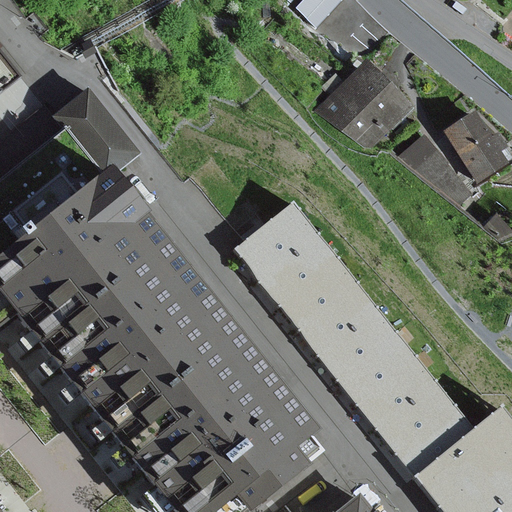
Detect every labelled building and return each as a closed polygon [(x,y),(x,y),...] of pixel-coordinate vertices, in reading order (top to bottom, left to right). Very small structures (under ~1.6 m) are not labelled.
[(308,13),(318,0),(275,0),(300,21),(308,13)] [(385,26),(355,0),(318,0),(308,13),(359,57),(385,26)] [(0,92),(16,80),(0,59),(0,92)] [(364,64),(316,113),(372,150),(412,109),(364,64)] [(70,126),(107,173),(134,152),(83,87),(56,108),(70,126)] [(474,112),(441,132),(475,186),(507,167),(498,153),(506,149),(497,135),(491,139),(474,112)] [(0,255),(107,173),(70,126),(0,180),(0,255)] [(424,136),(397,157),(457,207),(475,195),(424,136)] [(247,511),(327,450),(107,173),(0,255),(0,299),(12,315),(169,511),(247,511)] [(468,428),(289,205),(227,255),(433,511),(511,511),(511,448),(484,415),(468,428)] [(511,233),(496,215),(484,228),(497,239),(511,234),(511,233)] [(511,284),(482,306),(511,346),(511,284)] [(0,299),(0,324),(12,315),(0,299)] [(364,511),(356,501),(342,511),(364,511)]
